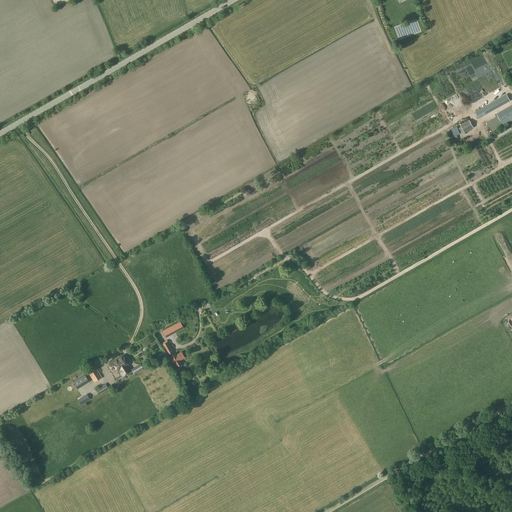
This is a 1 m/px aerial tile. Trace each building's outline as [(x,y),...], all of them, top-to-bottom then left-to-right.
[(506,94),(475,112),(478,119),(510,101),(506,94)] [(511,105),(497,114),(503,125),(511,119),(511,105)] [(474,127),(469,120),(460,125),(465,132),(474,127)] [(460,134),(457,127),(451,129),(455,139),(458,138),(457,136),(460,134)] [(499,247),(503,252),(508,248),(504,243),(499,247)] [(180,329),(179,327),(182,325),(180,322),(168,328),(171,333),(180,329)] [(164,347),(167,354),(173,351),(169,344),(164,347)] [(176,354),(176,353),(173,355),(176,359),(173,361),(176,366),(181,363),(180,361),(185,358),(181,352),(176,354)] [(131,371),(128,365),(129,365),(123,355),(109,364),(112,370),(115,368),(118,372),(120,371),(123,376),(131,371)] [(130,368),(133,373),(142,369),(139,363),(130,368)] [(87,372),(94,382),(102,377),(97,369),(95,367),(87,372)] [(85,374),(73,382),(77,389),(89,381),(85,374)] [(95,389),(98,394),(108,388),(103,381),(96,385),(97,387),(95,389)] [(90,399),(87,394),(82,397),(80,395),(76,398),(80,404),(90,399)]
